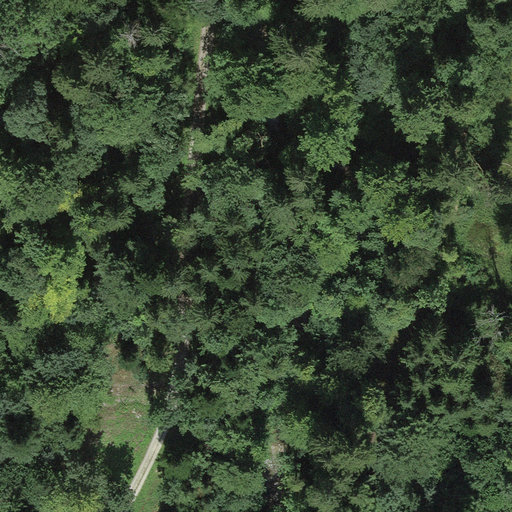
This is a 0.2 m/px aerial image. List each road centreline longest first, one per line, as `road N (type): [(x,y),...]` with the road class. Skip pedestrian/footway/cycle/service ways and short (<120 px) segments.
road 1 (track): [(129,511),(183,386),(185,219),(209,0)]
road 2 (track): [(347,511),(416,303)]
